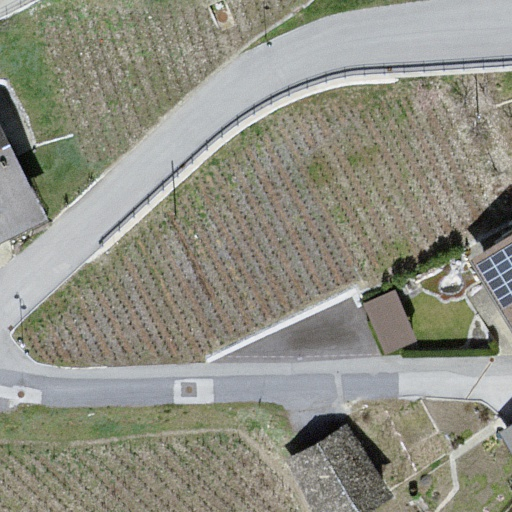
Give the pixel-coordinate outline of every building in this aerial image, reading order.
[(0,229),(40,208),(0,128),(0,229)] [(511,226),(465,255),(511,326),(511,226)] [(414,335),(393,289),(361,303),(383,352),(414,335)] [(511,419),(498,429),(511,453),(511,419)] [(348,511),(388,489),(347,420),(285,455),(313,511),(348,511)]
